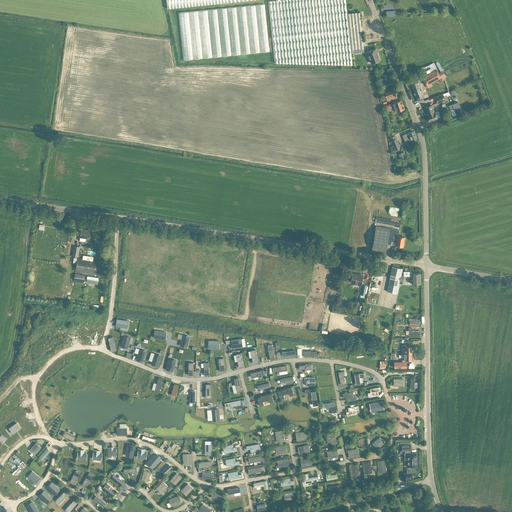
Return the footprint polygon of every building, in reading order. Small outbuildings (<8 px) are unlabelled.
[(265,2),(178,11),(183,58),(269,50),(265,2)] [(380,60),(376,49),(367,52),(371,63),(380,60)] [(442,77),(439,72),(438,69),(428,74),(428,75),(423,78),(426,84),(431,81),(432,82),(441,78),(442,77)] [(416,77),(414,78),(409,80),(411,83),(410,83),(416,98),(417,98),(418,102),(423,100),(421,96),(423,95),(416,77)] [(385,93),(387,101),(396,98),(393,90),(385,93)] [(434,97),(437,103),(445,100),(442,94),(434,97)] [(396,111),(404,108),(401,100),(393,103),(389,104),(392,112),(396,111)] [(456,114),(462,112),(458,102),(449,105),(450,110),(454,108),(456,114)] [(426,115),(429,121),(437,118),(436,116),(435,112),(434,112),(432,105),(425,107),(427,112),(428,114),(426,115)] [(405,142),(411,140),(413,143),(417,142),(415,138),(417,138),(414,131),(403,135),(405,142)] [(396,138),(391,140),(394,146),(392,146),(393,150),(395,149),(395,150),(400,148),(396,138)] [(391,241),(396,242),(397,235),(398,235),(399,231),(389,229),(389,228),(376,226),(371,252),(385,254),(387,244),(390,244),(391,241)] [(80,236),(80,240),(86,241),(85,242),(89,243),(89,244),(95,245),(95,242),(101,243),(102,240),(90,238),(91,230),(81,229),(80,234),(80,236)] [(405,236),(398,235),(397,235),(396,242),(395,245),(403,247),(405,236)] [(75,270),(100,274),(102,262),(77,258),(75,270)] [(392,267),(391,272),(387,291),(397,293),(399,282),(399,281),(403,281),(403,276),(401,276),(402,269),(392,267)] [(412,276),(412,281),(412,283),(421,283),(421,273),(412,273),(412,271),(403,271),(404,276),(412,276)] [(346,277),(345,282),(350,283),(351,281),(358,283),(358,285),(360,285),(363,276),(359,275),(359,274),(352,273),(352,275),(351,275),(351,276),(352,276),(351,278),(346,277)] [(117,319),(116,326),(126,327),(127,320),(117,319)] [(409,328),(408,332),(408,337),(419,337),(420,331),(412,331),(412,328),(409,328)] [(156,330),(155,337),(165,339),(166,332),(156,330)] [(123,336),(121,346),(128,347),(130,337),(123,336)] [(181,340),(180,346),(187,347),(189,337),(182,336),(181,340)] [(240,339),(231,340),(232,348),(241,347),(240,339)] [(209,340),(209,349),(218,349),(219,341),(209,340)] [(402,353),(405,353),(412,353),(412,346),(405,346),(405,345),(403,345),(403,349),(402,349),(402,353)] [(139,350),(136,360),(143,362),(146,352),(139,350)] [(236,354),(233,355),(235,362),(237,361),(238,367),(243,366),(241,353),(240,353),(240,354),(237,354),(236,354)] [(152,361),(151,364),(158,366),(161,357),(154,355),(152,361)] [(169,360),(166,369),(173,371),(175,361),(169,360)] [(208,360),(201,360),(201,363),(204,363),(204,369),(204,375),(209,375),(208,360)] [(354,374),(356,384),(356,383),(360,383),(359,377),(362,377),(365,376),(364,373),(354,374)] [(238,377),(233,378),(235,384),(237,391),(241,390),(241,391),(242,391),(238,377)] [(370,393),(368,393),(369,397),(371,396),(378,395),(378,391),(380,391),(379,387),(372,389),(370,389),(370,393)] [(278,392),(281,399),(284,398),(283,395),(289,393),(290,396),(293,395),(291,388),(278,392)] [(343,394),(343,398),(346,397),(347,401),(356,399),(356,395),(353,396),(353,392),(343,394)] [(268,400),(269,403),(273,402),(270,395),(258,399),(260,406),(263,405),(262,402),(268,400)] [(229,402),(224,403),(225,407),(231,406),(235,405),(236,409),(243,407),(242,403),(241,404),(240,400),(229,402)] [(371,407),(371,411),(381,409),(380,405),(383,405),(382,401),(372,403),(373,407),(371,407)] [(335,402),(325,403),(326,408),(331,407),(332,412),(332,414),(335,415),(337,415),(337,411),(335,402)] [(346,412),(347,416),(357,414),(356,410),(358,410),(358,406),(348,408),(349,411),(346,412)] [(218,409),(211,409),(212,420),(219,419),(218,409)] [(17,422),(9,428),(13,433),(21,428),(17,422)] [(275,434),(277,442),(284,441),(282,431),(277,432),(277,431),(275,432),(275,434)] [(304,432),(296,433),(297,441),(307,439),(306,434),(306,433),(306,432),(305,431),(304,431),(304,432)] [(62,436),(73,441),(75,437),(64,432),(62,436)] [(327,441),(328,442),(328,446),(338,444),(337,437),(332,438),(331,436),(328,437),(327,439),(327,440),(327,441)] [(372,444),(377,449),(385,443),(380,437),(372,444)] [(407,460),(407,462),(407,467),(417,467),(417,461),(416,461),(416,453),(410,453),(410,450),(411,450),(411,444),(410,444),(410,442),(400,442),(400,444),(400,450),(407,450),(408,453),(407,453),(407,455),(406,455),(406,460),(407,460)] [(36,443),(30,449),(35,454),(41,447),(38,445),(36,443)] [(127,444),(126,454),(133,455),(134,445),(127,444)] [(258,444),(246,446),(246,449),(250,449),(250,452),(260,450),(259,447),(258,447),(258,444)] [(177,445),(174,449),(169,446),(166,450),(175,456),(180,448),(177,445)] [(225,450),(225,453),(237,451),(237,447),(233,448),(233,445),(223,446),(224,450),(225,450)] [(298,447),(299,454),(308,452),(307,448),(308,448),(307,445),(304,445),(304,446),(298,447)] [(276,454),(277,455),(279,454),(286,452),(285,446),(275,448),(276,452),(276,454)] [(113,447),(106,447),(106,456),(116,456),(116,449),(113,449),(113,447)] [(41,458),(41,459),(42,460),(43,460),(44,459),(44,458),(50,451),(47,448),(39,457),(41,458)] [(138,448),(137,457),(146,458),(147,452),(144,452),(144,449),(138,448)] [(356,449),(348,450),(349,458),(359,456),(358,451),(358,450),(358,449),(358,448),(356,449)] [(78,449),(77,458),(86,458),(86,452),(84,452),(84,450),(78,449)] [(338,456),(337,449),(327,451),(328,458),(338,456)] [(93,450),(92,458),(101,459),(102,453),(99,453),(100,450),(93,450)] [(154,454),(147,463),(152,467),(159,459),(154,454)] [(185,454),(183,454),(183,455),(183,456),(183,457),(184,465),(191,464),(190,454),(185,454)] [(300,460),(302,467),(311,465),(311,461),(311,457),(307,458),(307,459),(300,460)] [(225,460),(226,463),(227,463),(228,466),(239,464),(239,460),(235,461),(235,458),(225,460)] [(278,461),(279,467),(289,465),(288,459),(278,461)] [(386,471),(386,467),(385,468),(384,460),(377,461),(379,471),(383,471),(386,471)] [(364,464),(365,473),(369,473),(370,473),(372,473),(372,472),(372,470),(371,470),(370,463),(364,464)] [(168,464),(159,473),(163,476),(172,467),(168,464)] [(359,474),(359,473),(359,472),(357,465),(351,466),(352,475),(356,475),(357,475),(359,475),(359,474)] [(76,469),(69,482),(70,482),(70,481),(74,483),(76,478),(77,479),(80,473),(78,472),(79,470),(76,469)] [(141,480),(148,482),(151,472),(144,470),(141,480)] [(325,471),(327,480),(337,478),(337,477),(337,476),(336,474),(330,475),(329,470),(325,471)] [(32,471),(28,477),(36,483),(40,478),(32,471)] [(229,476),(230,479),(242,477),(241,474),(238,474),(237,471),(228,473),(228,476),(229,476)] [(89,472),(81,485),(82,485),(82,484),(86,486),(89,481),(89,482),(92,476),(90,475),(91,474),(89,472)] [(202,478),(212,480),(212,477),(213,476),(213,475),(213,474),(203,472),(202,478)] [(114,475),(111,478),(120,485),(123,482),(120,480),(123,477),(118,473),(116,476),(114,475)] [(169,480),(175,485),(182,478),(176,473),(169,480)] [(405,473),(404,475),(404,481),(412,479),(412,473),(405,473)] [(308,478),(307,474),(303,474),(305,483),(318,481),(317,477),(308,478)] [(280,479),(281,483),(282,483),(282,486),(294,484),(294,480),(290,481),(289,478),(280,479)] [(163,481),(156,488),(161,493),(168,486),(163,481)] [(268,489),(267,481),(254,483),(254,485),(254,486),(255,487),(263,486),(264,489),(268,489)] [(51,482),(46,487),(54,494),(59,489),(51,482)] [(181,491),(186,496),(193,488),(188,483),(181,491)] [(105,485),(102,489),(112,496),(114,493),(105,485)] [(44,490),(39,495),(46,503),(51,497),(44,490)] [(65,490),(55,500),(56,500),(59,503),(64,498),(68,493),(65,490)] [(211,498),(221,499),(222,491),(212,490),(211,498)] [(285,497),(285,501),(297,499),(296,495),(294,495),(293,492),(284,494),(284,497),(285,497)] [(95,494),(93,497),(94,498),(94,499),(104,507),(106,504),(95,494)] [(169,500),(171,506),(181,503),(179,496),(169,500)] [(70,504),(66,510),(68,511),(69,511),(78,502),(74,499),(70,504),(70,503),(70,504)] [(33,502),(27,506),(30,511),(36,511),(38,511),(33,502)]
